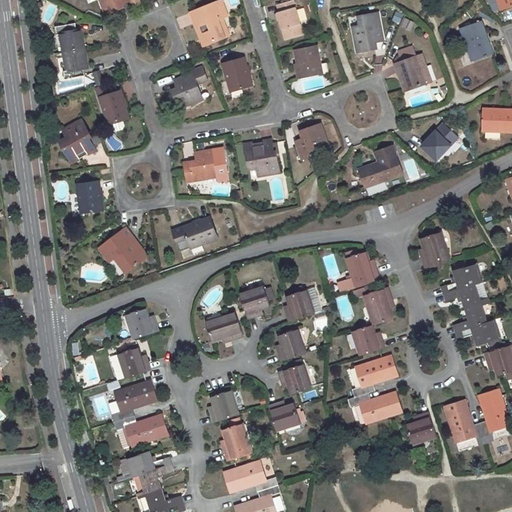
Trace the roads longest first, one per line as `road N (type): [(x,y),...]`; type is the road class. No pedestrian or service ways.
road 1 (tertiary): [(40,302),(0,0)]
road 2 (residential): [(178,286),(275,244),(388,234)]
road 3 (residential): [(418,318),(409,346),(415,373),(435,378),(450,364),(449,347),(425,323)]
road 4 (residential): [(388,234),(511,159)]
road 5 (residential): [(206,511),(194,480),(182,373)]
road 6 (residential): [(44,326),(178,286)]
road 7 (residential): [(160,153),(165,189),(156,203),(128,204),(118,192),(115,175),(126,157)]
road 8 (residential): [(329,96),(370,84),(381,100),(381,127),(353,135),(341,126)]
road 9 (tertiary): [(71,454),(44,326)]
road 10 (residential): [(158,138),(284,114)]
road 11 (residential): [(136,71),(167,59),(170,29),(156,17),(124,31)]
